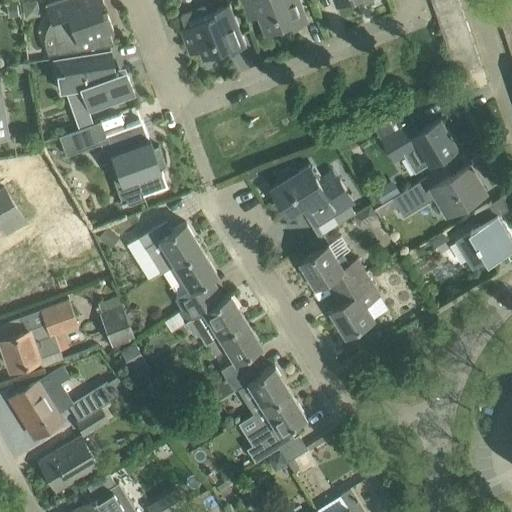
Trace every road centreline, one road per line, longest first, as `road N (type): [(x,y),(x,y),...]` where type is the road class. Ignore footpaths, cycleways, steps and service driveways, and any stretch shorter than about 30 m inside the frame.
road 1 (residential): [(141,0),(181,108),(418,14),(413,0)]
road 2 (residential): [(438,420),(376,412),(348,400),(326,377),(215,181)]
road 3 (residential): [(438,420),(472,336),(511,295)]
